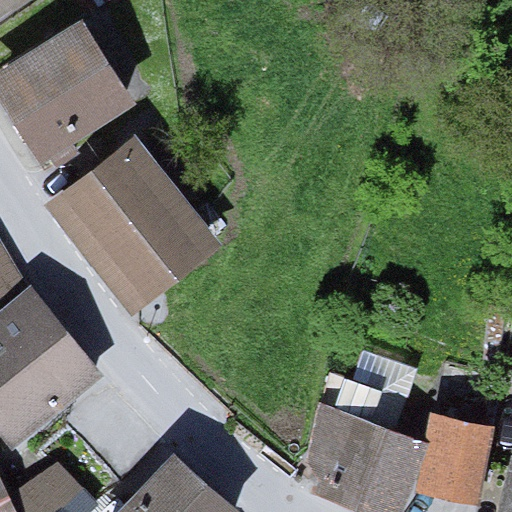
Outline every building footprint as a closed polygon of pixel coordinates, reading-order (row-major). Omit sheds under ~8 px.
[(0,0),(0,9),(14,0),(0,0)] [(66,22),(0,61),(0,108),(31,160),(117,108),(66,22)] [(117,135),(35,194),(112,300),(194,242),(117,135)] [(0,409),(65,361),(0,273),(0,409)] [(511,511),(511,402),(485,511),(511,511)] [(403,432),(302,410),(290,465),(452,501),(469,427),(407,414),(403,432)] [(214,511),(164,456),(101,511),(214,511)] [(0,511),(36,511),(46,506),(25,469),(0,483),(0,511)]
